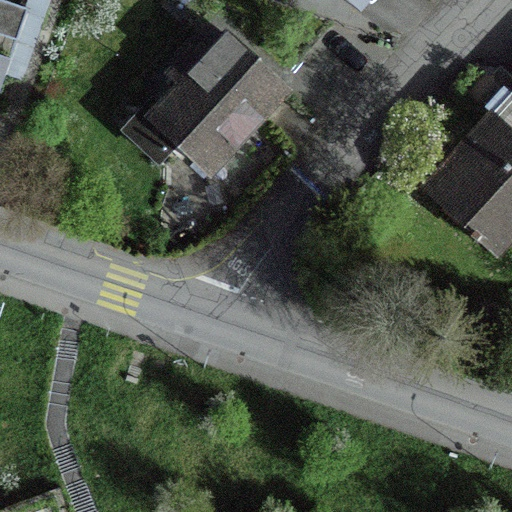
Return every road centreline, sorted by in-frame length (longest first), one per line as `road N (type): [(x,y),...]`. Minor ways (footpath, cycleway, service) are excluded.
road 1 (residential): [(498,0),(266,252),(228,319)]
road 2 (residential): [(228,319),(511,419)]
road 3 (residential): [(0,241),(228,319)]
